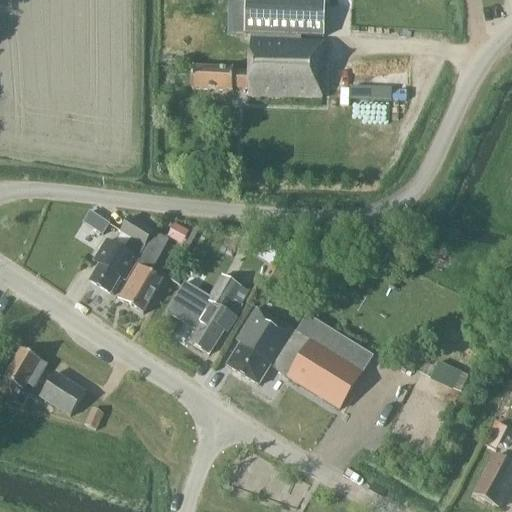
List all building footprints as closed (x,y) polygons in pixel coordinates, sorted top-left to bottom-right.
[(324,37),(324,0),(244,0),(244,35),(254,35),(300,37),(324,37)] [(233,70),(192,69),(191,91),(232,92),(232,90),(248,90),(248,97),(321,99),(324,43),(300,43),(300,37),(254,35),(254,41),(250,41),(249,60),(249,72),(249,73),(232,73),(233,70)] [(355,114),(394,114),(395,89),(355,89),(355,114)] [(137,261),(153,233),(129,218),(120,233),(130,239),(122,253),(106,243),(96,259),(102,262),(89,283),(109,295),(120,277),(126,280),(135,265),(137,261)] [(181,246),(188,232),(174,225),(167,239),(181,246)] [(137,261),(135,265),(138,267),(118,300),(122,303),(142,315),(162,281),(150,273),(168,241),(153,233),(137,261)] [(272,293),(284,273),(270,265),(258,285),(272,293)] [(183,343),(186,337),(185,336),(211,290),(182,273),(165,304),(169,306),(157,326),(183,343)] [(226,334),(235,319),(243,307),(238,304),(246,292),(220,277),(200,313),(202,314),(185,343),(208,356),(222,332),(226,334)] [(226,368),(257,387),(269,368),(274,371),(278,365),(293,374),(289,380),(339,411),(361,375),(312,344),(309,348),(294,339),(296,335),(255,310),(235,342),(240,345),(226,368)] [(33,389),(46,366),(39,362),(39,361),(19,349),(0,381),(0,401),(2,397),(15,404),(22,408),(30,394),(23,391),(26,385),(33,389)] [(452,392),(461,374),(439,363),(430,382),(452,392)] [(69,418),(85,394),(54,375),(39,398),(69,418)] [(95,432),(103,415),(91,410),(84,426),(95,432)] [(511,454),(507,464),(494,458),(474,497),(498,510),(511,484),(511,454)]
